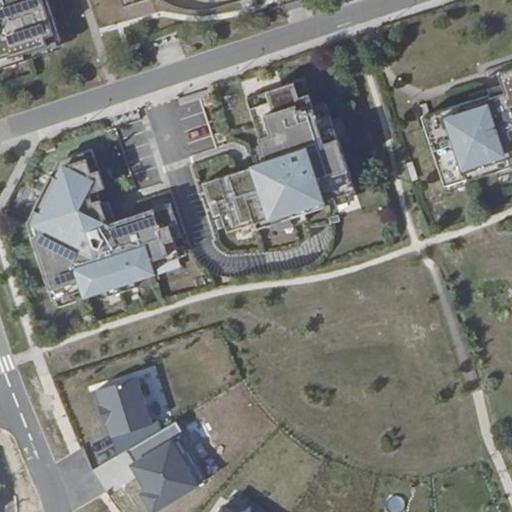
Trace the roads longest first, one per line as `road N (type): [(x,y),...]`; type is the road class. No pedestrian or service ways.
road 1 (residential): [(396,0),(0,132)]
road 2 (residential): [(0,358),(57,511)]
